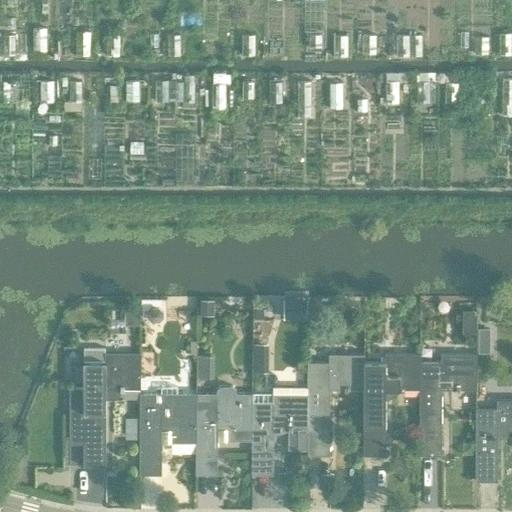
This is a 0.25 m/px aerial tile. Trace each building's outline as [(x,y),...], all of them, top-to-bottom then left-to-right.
[(307,298),(284,298),(284,319),(307,319),(307,298)] [(214,299),(201,299),(201,315),(214,315),(214,299)] [(148,313),(147,318),(152,322),(159,322),(163,318),(163,312),(159,309),(151,309),(148,313)] [(475,309),(463,309),(463,331),(475,331),(475,309)] [(478,328),(478,344),(490,344),(490,328),(478,328)] [(268,344),(253,344),(253,372),(268,372),(268,344)] [(70,413),(84,413),(84,466),(105,466),(105,388),(140,388),(140,354),(105,354),(105,347),(84,347),(84,387),(70,387),(70,413)] [(309,386),(308,450),(308,455),(330,455),(330,389),(364,389),(365,361),(365,354),(330,353),(330,361),(310,361),(309,386)] [(421,389),(421,361),(421,353),(387,353),(387,361),(365,361),(364,389),(364,455),(386,455),(386,389),(421,389)] [(421,361),(421,389),(420,455),(441,455),(442,389),(477,389),(478,354),(442,354),(442,361),(421,361)] [(252,440),(252,400),(253,393),(236,393),(236,389),(233,386),(219,387),(216,389),(216,394),(197,393),(196,401),(196,474),(218,475),(218,428),(227,428),(226,440),(252,440)] [(308,450),(309,386),(273,386),(273,393),(253,393),(252,400),(252,440),(252,475),(274,475),(274,428),(289,428),(288,449),(308,450)] [(196,442),(196,401),(197,393),(161,393),(140,393),(140,401),(140,475),(162,475),(162,427),(171,428),(171,441),(196,442)] [(511,434),(511,398),(496,398),(496,406),(476,406),(476,481),(498,481),(498,435),(511,434)]
